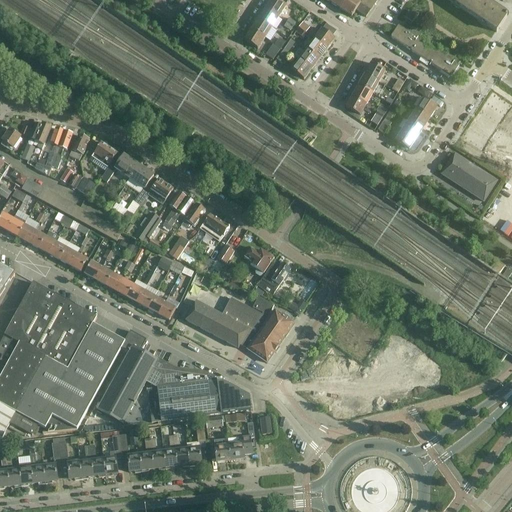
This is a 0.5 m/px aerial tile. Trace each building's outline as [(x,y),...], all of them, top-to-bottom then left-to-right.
[(271,0),(265,9),(279,18),(286,7),(275,0),(271,0)] [(341,10),(347,0),(332,0),(330,3),(341,10)] [(354,0),(347,0),(341,10),(352,18),(356,11),(360,5),(361,4),(360,4),(354,0)] [(360,5),(370,11),(374,6),(364,0),(362,0),(360,4),(361,4),(360,5)] [(459,0),(455,5),(469,15),(479,0),(459,0)] [(496,33),(507,17),(481,0),(479,0),(469,15),(496,33)] [(356,11),(366,18),(370,11),(360,5),(356,11)] [(279,18),(265,9),(259,20),(272,29),(279,18)] [(408,12),(404,19),(412,24),(416,17),(408,12)] [(286,23),(293,28),(296,24),(289,19),(286,23)] [(272,29),(259,20),(251,30),(265,40),(272,29)] [(293,28),(286,23),(283,27),(290,31),(293,28)] [(299,28),(306,34),(310,28),(303,23),(299,28)] [(398,27),(390,38),(407,50),(410,52),(418,40),(419,40),(421,37),(421,36),(411,29),(408,33),(402,29),(398,27)] [(306,34),(299,28),(295,33),(302,38),(306,34)] [(265,40),(251,30),(244,41),(258,50),(265,40)] [(314,40),(327,50),(335,40),(321,30),(314,40)] [(281,40),(276,47),(280,50),(286,43),(281,40)] [(327,50),(314,40),(306,50),(319,60),(327,50)] [(418,40),(410,52),(420,58),(428,47),(419,40),(418,40)] [(273,61),(280,50),(276,47),(273,45),(266,56),(273,61)] [(428,47),(420,58),(431,65),(438,54),(428,47)] [(285,50),(284,50),(276,60),(284,66),(291,55),(290,54),(285,50)] [(319,60),(306,50),(298,60),(311,71),(319,60)] [(438,54),(431,65),(440,72),(448,60),(438,54)] [(311,71),(298,60),(290,71),(304,81),(311,71)] [(448,60),(440,72),(451,79),(459,67),(448,60)] [(365,75),(379,84),(386,72),(371,64),(365,75)] [(379,84),(365,75),(358,87),(373,95),(379,84)] [(398,80),(392,91),(397,94),(398,94),(404,83),(398,80)] [(410,80),(404,89),(408,92),(411,88),(414,90),(418,85),(410,80)] [(373,95),(358,87),(352,98),(367,106),(373,95)] [(421,88),(419,91),(419,94),(425,98),(429,93),(421,88)] [(493,95),(487,104),(503,115),(504,116),(510,107),(493,95)] [(367,106),(352,98),(346,109),(360,117),(367,106)] [(417,110),(430,119),(437,108),(424,99),(417,110)] [(392,109),(396,111),(400,104),(396,102),(392,109)] [(487,104),(481,113),(497,123),(498,124),(504,116),(503,115),(487,104)] [(380,107),(377,112),(384,116),(387,111),(380,107)] [(396,111),(392,109),(385,120),(389,122),(396,111)] [(430,119),(417,110),(410,121),(423,130),(430,119)] [(371,123),(378,127),(384,116),(378,113),(371,123)] [(481,113),(475,121),(491,131),(492,132),(498,124),(497,123),(481,113)] [(378,131),(384,135),(391,124),(389,122),(385,120),(378,131)] [(423,130),(410,121),(402,131),(416,140),(423,130)] [(475,121),(470,130),(484,139),(487,141),(492,132),(491,131),(475,121)] [(44,147),(51,129),(43,126),(42,128),(37,126),(31,139),(35,141),(34,143),(39,145),(37,149),(42,151),(44,147)] [(34,131),(24,127),(21,135),(30,139),(34,131)] [(37,165),(35,170),(49,178),(52,168),(65,133),(56,130),(50,146),(54,147),(52,153),(51,153),(46,168),(37,165)] [(470,130),(464,138),(480,149),(481,150),(487,141),(484,139),(470,130)] [(3,143),(1,146),(11,153),(21,138),(10,131),(2,143),(3,143)] [(416,140),(402,131),(395,142),(409,151),(416,140)] [(64,150),(67,152),(73,135),(65,133),(52,168),(58,170),(62,158),(61,157),(64,150)] [(79,162),(80,160),(82,156),(83,156),(89,141),(78,136),(72,152),(69,158),(79,162)] [(109,169),(116,159),(115,158),(118,154),(101,143),(92,158),(108,169),(109,169)] [(27,145),(21,159),(29,163),(35,149),(27,145)] [(483,202),(496,182),(454,156),(450,163),(447,167),(441,176),(483,202)] [(120,162),(114,171),(115,171),(129,181),(130,181),(139,167),(124,157),(120,162)] [(5,165),(0,161),(0,176),(1,177),(3,178),(9,168),(5,165)] [(139,167),(130,181),(143,190),(140,195),(134,203),(140,207),(144,202),(148,196),(155,185),(150,182),(153,178),(154,177),(139,167)] [(108,169),(101,180),(107,184),(115,173),(109,169),(108,169)] [(15,171),(11,177),(16,180),(15,182),(23,187),(27,180),(15,171)] [(66,185),(73,174),(67,171),(61,181),(66,185)] [(81,180),(75,176),(69,186),(75,190),(81,180)] [(90,183),(84,179),(78,191),(83,194),(90,183)] [(27,180),(21,191),(27,194),(33,183),(27,180)] [(155,185),(148,196),(163,206),(173,190),(159,180),(158,181),(155,185)] [(33,183),(27,194),(32,197),(38,186),(33,183)] [(38,186),(32,197),(38,199),(43,189),(38,186)] [(11,193),(1,187),(0,188),(0,190),(9,197),(11,193)] [(43,189),(38,199),(43,202),(49,192),(43,189)] [(9,197),(0,190),(0,196),(6,201),(9,197)] [(16,191),(12,198),(19,202),(23,204),(27,197),(16,191)] [(49,192),(43,202),(48,205),(54,195),(49,192)] [(168,225),(186,199),(178,194),(169,208),(173,210),(164,223),(165,224),(168,225)] [(54,195),(48,205),(53,208),(59,197),(54,195)] [(59,197),(53,208),(58,211),(64,200),(59,197)] [(186,199),(168,225),(172,228),(180,215),(185,218),(194,204),(186,199)] [(64,200),(58,211),(64,214),(69,203),(64,200)] [(69,203),(64,214),(69,217),(75,206),(69,203)] [(75,206),(69,217),(74,220),(80,209),(75,206)] [(189,230),(192,226),(194,228),(205,212),(195,206),(181,227),(187,231),(189,230)] [(80,209),(74,220),(79,223),(85,212),(80,209)] [(85,212),(79,223),(84,225),(91,215),(85,212)] [(3,214),(0,219),(0,229),(7,233),(13,221),(14,220),(3,214)] [(91,215),(84,225),(90,228),(96,218),(91,215)] [(136,238),(143,243),(146,238),(158,219),(151,215),(147,221),(142,228),(136,238)] [(210,216),(204,225),(200,230),(206,235),(206,236),(206,238),(209,241),(212,240),(213,239),(219,244),(229,229),(210,216)] [(13,221),(7,233),(18,239),(25,226),(26,223),(15,217),(14,220),(13,221)] [(64,217),(60,224),(65,227),(69,220),(64,217)] [(96,218),(90,228),(95,231),(101,221),(96,218)] [(158,219),(146,238),(149,241),(162,222),(158,219)] [(69,220),(65,227),(70,230),(74,223),(69,220)] [(101,221),(95,231),(100,234),(106,224),(101,221)] [(106,224),(100,234),(106,237),(112,226),(106,224)] [(165,224),(163,227),(170,232),(172,229),(165,224)] [(28,245),(35,232),(25,226),(18,239),(28,245)] [(89,231),(80,226),(77,232),(86,237),(89,231)] [(112,226),(106,237),(111,240),(117,229),(112,226)] [(122,232),(120,231),(117,229),(111,240),(116,243),(122,232)] [(38,250),(45,237),(35,232),(28,245),(38,250)] [(49,256),(56,243),(45,237),(38,250),(49,256)] [(189,243),(181,238),(176,245),(170,254),(163,249),(161,253),(169,258),(170,257),(177,261),(184,250),(189,243)] [(56,243),(49,256),(59,262),(67,249),(69,244),(60,239),(57,244),(56,243)] [(86,239),(80,250),(79,252),(82,254),(89,241),(86,239)] [(152,240),(148,246),(160,252),(163,246),(152,240)] [(67,249),(59,262),(70,268),(77,255),(79,252),(80,250),(69,244),(67,249)] [(130,245),(127,251),(132,254),(135,248),(130,245)] [(217,258),(227,264),(235,251),(226,245),(217,258)] [(270,255),(267,255),(260,251),(258,254),(250,249),(244,258),(252,263),(250,266),(256,270),(255,271),(255,273),(256,275),(259,277),(261,277),(262,276),(263,275),(264,275),(274,260),(273,259),(273,257),(270,255)] [(107,261),(111,253),(107,250),(103,258),(107,261)] [(132,264),(128,272),(131,274),(135,266),(136,266),(144,252),(140,250),(132,264)] [(77,255),(70,268),(81,274),(88,261),(77,255)] [(184,256),(180,263),(200,272),(204,265),(184,256)] [(173,265),(173,264),(162,259),(158,267),(168,273),(170,270),(173,265)] [(91,263),(84,276),(96,282),(102,269),(91,263)] [(173,265),(170,270),(180,276),(184,269),(173,263),(173,264),(173,265)] [(274,263),(264,277),(257,287),(261,289),(272,297),(290,270),(282,265),(280,267),(274,263)] [(0,296),(15,274),(11,271),(0,265),(0,296)] [(503,274),(508,277),(511,271),(511,267),(508,266),(503,274)] [(156,270),(153,268),(144,285),(147,287),(149,284),(153,276),(156,270)] [(102,269),(96,282),(106,288),(113,275),(102,269)] [(182,274),(191,279),(194,273),(184,269),(182,274)] [(116,293),(124,280),(113,275),(106,288),(116,293)] [(127,299),(134,286),(124,280),(116,293),(127,299)] [(230,280),(227,286),(238,291),(241,285),(230,280)] [(32,437),(38,427),(44,431),(42,435),(77,431),(121,349),(124,343),(93,326),(97,319),(33,284),(0,345),(0,355),(2,357),(0,361),(0,362),(7,367),(0,379),(0,440),(2,440),(10,424),(32,437)] [(137,305),(144,292),(134,286),(127,299),(137,305)] [(240,290),(237,296),(245,300),(248,294),(240,290)] [(148,311),(155,298),(144,292),(137,305),(148,311)] [(158,316),(165,303),(155,298),(148,311),(158,316)] [(196,302),(185,322),(238,350),(241,344),(249,350),(248,351),(249,352),(267,364),(294,325),(275,311),(269,320),(267,319),(274,306),(258,298),(252,309),(263,314),(262,316),(231,299),(222,316),(196,302)] [(165,303),(158,316),(169,322),(176,309),(165,303)] [(299,316),(303,310),(297,306),(293,313),(299,316)] [(128,354),(97,412),(122,425),(124,425),(130,414),(135,417),(139,417),(142,412),(140,408),(135,405),(146,384),(158,361),(141,352),(147,341),(130,332),(124,343),(121,349),(128,354)] [(158,361),(146,384),(155,388),(157,390),(158,391),(147,392),(151,423),(161,422),(161,423),(251,412),(249,398),(220,382),(220,381),(216,379),(215,378),(213,377),(211,376),(209,375),(207,374),(204,374),(202,373),(200,373),(198,372),(196,372),(191,372),(187,372),(185,371),(182,371),(180,370),(178,370),(175,369),(173,368),(171,367),(168,366),(159,360),(158,361)] [(247,414),(225,417),(226,424),(247,422),(247,418),(247,414)] [(221,418),(206,420),(207,430),(223,428),(221,418)] [(269,419),(260,421),(262,436),(271,435),(269,419)] [(198,443),(187,445),(188,449),(190,467),(202,465),(200,448),(199,444),(206,443),(204,426),(196,427),(198,443)] [(126,436),(119,437),(121,453),(128,452),(126,436)] [(110,459),(103,460),(105,477),(118,475),(116,460),(122,459),(121,453),(119,437),(113,438),(112,438),(114,453),(110,453),(110,459)] [(229,446),(231,463),(244,461),(244,456),(252,455),(250,438),(228,440),(229,446)] [(28,443),(17,444),(17,445),(18,452),(29,451),(28,443)] [(65,443),(59,444),(61,460),(67,459),(65,443)] [(59,444),(52,445),(54,461),(61,460),(59,444)] [(190,467),(187,445),(186,445),(187,450),(175,451),(177,468),(190,467)] [(215,450),(213,450),(214,458),(215,457),(216,465),(231,463),(229,447),(229,446),(214,448),(215,450)] [(177,468),(175,451),(164,452),(166,470),(177,468)] [(152,454),(154,471),(166,470),(164,452),(152,454)] [(154,471),(152,454),(140,455),(142,472),(154,471)] [(142,472),(140,455),(127,457),(129,474),(142,472)] [(105,477),(103,460),(91,461),(93,478),(105,477)] [(93,478),(91,461),(79,463),(81,480),(93,478)] [(81,480),(79,463),(67,464),(69,481),(81,480)] [(31,464),(19,466),(20,470),(22,487),(33,486),(31,468),(31,464)] [(43,467),(45,484),(58,483),(56,466),(43,467)] [(45,484),(43,467),(31,468),(33,486),(45,484)] [(8,471),(10,488),(22,487),(20,470),(8,471)] [(0,489),(10,488),(8,471),(0,472),(0,489)]
